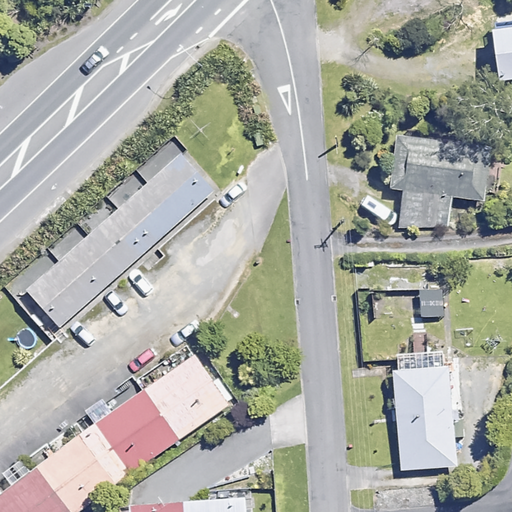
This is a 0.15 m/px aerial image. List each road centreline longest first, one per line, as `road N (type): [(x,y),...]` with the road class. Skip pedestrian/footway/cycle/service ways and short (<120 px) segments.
road 1 (residential): [(312,511),(305,180),(289,73),(264,0)]
road 2 (trunk): [(0,174),(182,0)]
